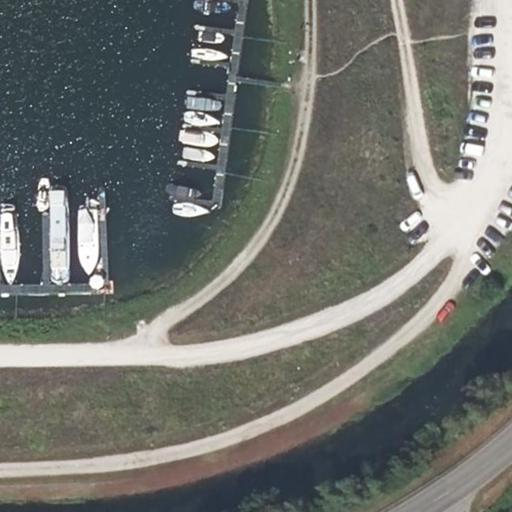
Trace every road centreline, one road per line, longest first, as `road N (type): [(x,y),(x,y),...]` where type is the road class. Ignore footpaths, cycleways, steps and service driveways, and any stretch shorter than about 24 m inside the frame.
road 1 (track): [(461,231),(466,257),(458,278),(340,397),(248,446),(112,482),(0,484)]
road 2 (track): [(132,358),(272,346),(351,315),(403,282),(461,231),(498,160),(511,101)]
road 3 (track): [(312,0),(314,117),(277,222),(132,358)]
road 4 (track): [(461,231),(430,195),(399,0)]
road 5 (track): [(132,358),(0,359)]
